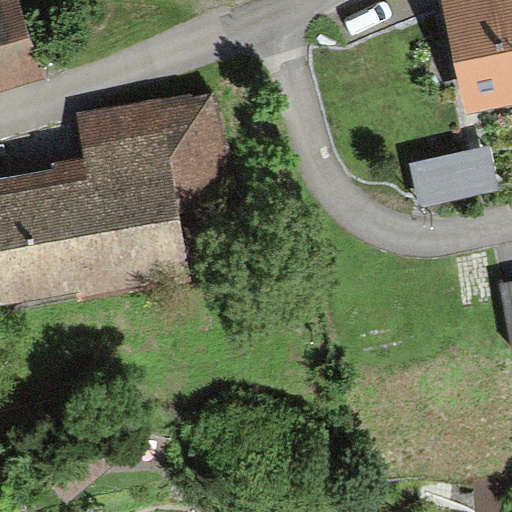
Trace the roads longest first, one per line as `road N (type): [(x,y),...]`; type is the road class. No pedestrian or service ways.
road 1 (residential): [(272,17),(319,163),(348,201),(398,233),(452,236),(511,225)]
road 2 (residential): [(272,17),(0,110)]
